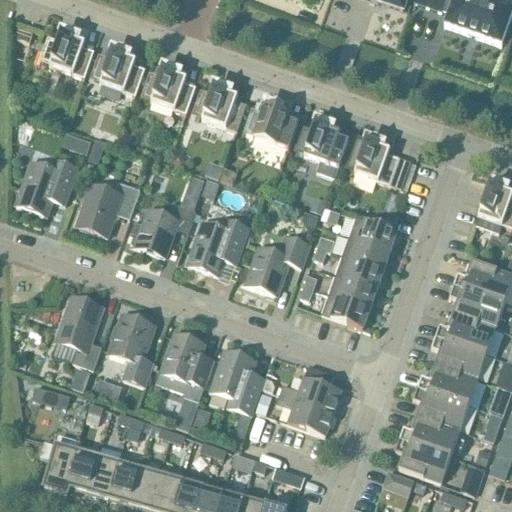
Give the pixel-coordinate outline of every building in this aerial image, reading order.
[(353,0),(353,1),(404,18),(409,0),(353,0)] [(415,0),(413,8),(449,20),(445,32),(500,51),(511,17),(511,8),(504,6),(505,0),(415,0)] [(32,38),(16,33),(12,44),(29,49),(32,38)] [(50,67),(48,72),(84,84),(93,57),(82,53),(84,48),(75,45),(76,41),(61,36),(56,49),(49,46),(42,64),(50,67)] [(126,63),(127,59),(112,53),(107,67),(100,64),(93,82),(101,85),(99,90),(134,102),(144,75),(133,71),(134,66),(126,63)] [(177,80),(178,77),(162,71),(158,84),(150,82),(144,100),(152,103),(150,108),(185,120),(195,92),(184,88),(185,83),(177,80)] [(227,98),(229,95),(213,89),(209,102),(201,100),(195,118),(202,120),(200,125),(236,138),(246,111),(234,106),(236,102),(227,98)] [(279,116),(280,113),(265,107),(260,120),(253,118),(246,136),(254,138),(252,143),(287,156),(297,128),(286,124),(287,119),(279,116)] [(302,161),(319,167),(315,178),(334,185),(348,146),(336,142),(338,137),(329,134),(331,130),(315,125),(311,138),(303,135),(297,154),(304,156),(302,161)] [(353,179),(389,191),(400,196),(410,168),(387,160),(389,155),(380,152),(381,148),(366,143),(365,147),(357,144),(347,171),(355,174),(353,179)] [(79,146),(75,157),(82,159),(85,160),(90,148),(90,147),(89,147),(79,144),(79,146)] [(94,145),(87,167),(97,170),(104,149),(94,145)] [(173,157),(169,169),(182,173),(185,166),(181,159),(173,157)] [(15,211),(45,222),(51,206),(64,211),(77,176),(52,167),(49,176),(30,169),(15,211)] [(224,174),(220,186),(232,190),(236,178),(224,174)] [(206,185),(200,201),(213,205),(219,189),(206,185)] [(489,186),(474,231),(497,239),(500,231),(511,235),(511,232),(511,204),(510,203),(511,198),(503,195),(505,192),(489,186)] [(82,213),(75,232),(78,234),(79,236),(87,239),(90,238),(107,244),(113,227),(115,226),(118,224),(119,222),(129,225),(140,196),(117,188),(113,199),(89,191),(84,205),(81,207),(80,210),(82,213)] [(185,196),(179,212),(188,215),(192,216),(193,216),(198,201),(185,196)] [(313,203),(309,216),(321,220),(322,219),(323,214),(326,207),(313,203)] [(167,221),(147,214),(142,230),(138,241),(134,253),(165,264),(175,236),(187,241),(196,217),(171,209),(167,221)] [(330,215),(326,227),(336,230),(340,219),(330,215)] [(380,231),(380,232),(392,237),(393,233),(396,225),(384,221),(380,231)] [(355,226),(349,244),(387,257),(394,239),(355,226)] [(133,227),(130,238),(138,241),(142,230),(133,227)] [(201,229),(187,271),(217,282),(222,266),(236,271),(248,235),(223,227),(220,236),(201,229)] [(240,289),(240,290),(275,302),(287,270),(300,275),(309,251),(284,242),(279,257),(274,259),(259,254),(246,291),(240,289)] [(320,243),(316,254),(325,257),(330,259),(334,247),(320,243)] [(349,244),(342,263),(381,277),(387,257),(349,244)] [(316,254),(312,265),(313,265),(321,268),(325,257),(316,254)] [(342,263),(335,282),(374,296),(381,277),(342,263)] [(456,279),(452,290),(503,309),(511,283),(511,281),(495,276),(495,275),(470,267),(465,282),(456,279)] [(303,293),(302,293),(312,296),(316,284),(307,281),(303,293)] [(335,282),(328,302),(367,315),(374,296),(335,282)] [(457,306),(452,319),(494,334),(503,309),(452,290),(448,303),(457,306)] [(301,298),(299,304),(308,307),(312,296),(302,293),(301,298)] [(361,334),(367,315),(328,302),(322,320),(361,334)] [(72,369),(93,377),(101,353),(89,349),(102,314),(71,303),(55,348),(77,355),(72,369)] [(438,330),(434,342),(485,360),(494,334),(452,319),(447,333),(438,330)] [(112,346),(106,361),(126,368),(127,372),(123,386),(136,391),(145,394),(153,370),(143,366),(155,332),(143,328),(143,325),(139,322),(134,322),(132,324),(121,320),(117,331),(115,331),(110,345),(112,346)] [(157,387),(156,390),(185,400),(184,403),(188,405),(187,406),(196,409),(199,398),(201,399),(203,396),(211,369),(213,366),(200,362),(204,351),(173,340),(159,381),(157,387)] [(439,357),(434,370),(476,386),(485,360),(434,342),(430,354),(439,357)] [(254,368),(224,357),(210,397),(229,404),(226,413),(251,422),(256,407),(259,398),(263,386),(250,381),(254,368)] [(420,381),(416,393),(467,411),(476,386),(434,370),(429,384),(420,381)] [(76,374),(69,393),(83,398),(90,378),(76,374)] [(282,392),(279,401),(330,419),(338,398),(326,394),(330,383),(307,375),(300,398),(282,392)] [(511,383),(499,379),(494,391),(511,397),(511,393),(511,383)] [(34,392),(31,406),(66,415),(69,402),(34,392)] [(421,408),(416,422),(458,437),(467,411),(416,393),(412,405),(421,408)] [(259,398),(256,407),(268,411),(271,402),(259,398)] [(293,417),(289,429),(323,441),(330,419),(279,401),(276,411),(293,417)] [(90,410),(88,418),(99,422),(102,414),(90,410)] [(120,420),(116,429),(128,433),(128,432),(131,424),(132,423),(120,419),(120,420)] [(490,419),(484,435),(486,435),(496,439),(501,423),(490,419)] [(511,420),(509,419),(488,480),(504,486),(511,461),(511,420)] [(402,433),(398,445),(449,463),(458,437),(416,422),(411,436),(402,433)] [(128,432),(128,433),(141,437),(144,428),(132,423),(131,424),(128,432)] [(192,429),(190,435),(200,438),(203,439),(207,429),(194,424),(192,429)] [(157,443),(169,447),(172,438),(161,434),(160,434),(157,443)] [(169,447),(181,452),(185,442),(172,438),(169,447)] [(66,499),(68,492),(66,492),(76,457),(79,447),(58,441),(55,451),(44,448),(39,464),(50,467),(43,493),(66,499)] [(440,489),(449,463),(398,445),(394,457),(403,460),(397,475),(422,484),(422,483),(440,489)] [(199,458),(210,462),(211,461),(214,452),(202,448),(199,458)] [(211,461),(210,462),(223,466),(226,457),(214,452),(211,461)] [(479,454),(474,467),(485,471),(489,458),(479,454)] [(66,492),(68,492),(87,498),(97,463),(76,457),(66,492)] [(234,460),(230,472),(248,478),(250,479),(252,475),(254,467),(243,463),(234,460)] [(97,463),(87,498),(108,504),(118,469),(97,463)] [(254,467),(252,475),(263,479),(266,471),(254,467)] [(118,469),(108,504),(129,510),(139,475),(118,469)] [(468,471),(462,488),(477,493),(482,478),(483,477),(468,471)] [(285,487),(288,479),(275,474),(272,483),(285,487)] [(139,475),(129,510),(136,511),(150,511),(160,481),(139,475)] [(180,487),(173,511),(196,511),(204,484),(183,478),(180,487)] [(387,478),(381,494),(408,503),(410,496),(413,487),(387,478)] [(160,481),(150,511),(173,511),(180,487),(160,481)] [(204,484),(196,511),(218,511),(222,499),(225,490),(204,484)] [(413,487),(410,496),(422,500),(425,492),(413,487)] [(439,506),(451,510),(454,502),(442,498),(439,506)] [(222,499),(218,511),(241,511),(243,505),(222,499)] [(454,502),(451,510),(456,511),(463,511),(465,506),(454,502)]
